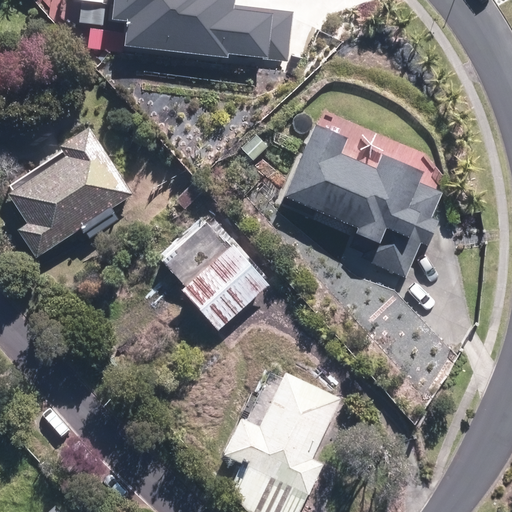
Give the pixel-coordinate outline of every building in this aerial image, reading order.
[(122,31),(120,51),(266,65),(266,61),(288,63),(293,13),(236,7),(236,0),(97,0),(95,28),(122,31)] [(133,193),(89,127),(63,145),(67,151),(6,192),(27,224),(14,233),(32,259),(82,226),(91,239),(118,221),(110,208),(133,193)] [(346,140),(314,127),(284,199),(356,229),(353,236),(377,246),(369,265),(404,279),(419,241),(426,244),(436,220),(429,218),(440,191),(418,182),(422,173),(374,153),(367,169),(339,157),(346,140)] [(272,148),(256,132),(237,151),(253,167),(272,148)] [(208,190),(194,176),(167,201),(180,216),(208,190)] [(204,221),(161,264),(185,288),(179,294),(218,332),(267,284),(204,221)] [(249,511),(299,511),(322,463),(313,459),(340,400),(283,374),(258,428),(238,419),(221,455),(242,464),(225,501),(249,511)] [(61,511),(54,503),(44,511),(61,511)]
